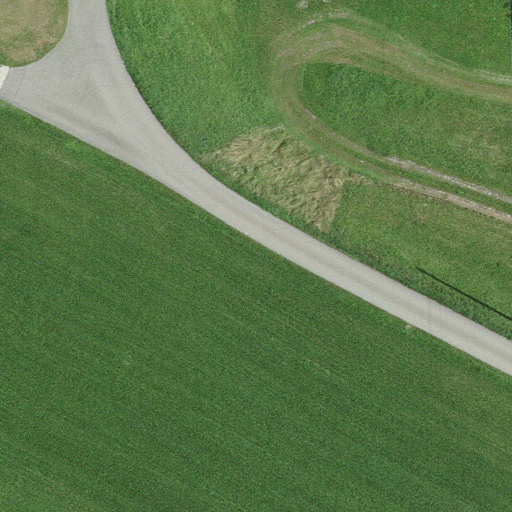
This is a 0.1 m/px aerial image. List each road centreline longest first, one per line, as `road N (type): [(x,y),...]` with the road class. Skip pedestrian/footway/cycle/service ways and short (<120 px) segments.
road 1 (unclassified): [(103,0),(104,37),(126,110),(212,205),(511,364)]
road 2 (track): [(511,96),(369,56),(327,58),(302,80),(296,111),(327,151),(511,221)]
road 3 (track): [(0,84),(44,106),(126,110)]
